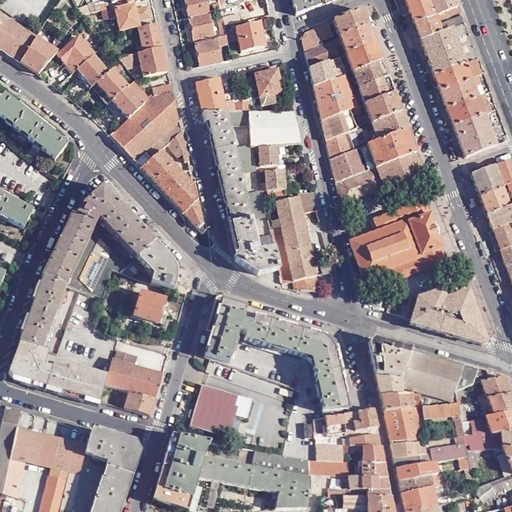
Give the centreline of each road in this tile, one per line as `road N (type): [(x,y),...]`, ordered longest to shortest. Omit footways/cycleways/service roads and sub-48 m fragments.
road 1 (residential): [(351,318),(287,53)]
road 2 (residential): [(98,145),(36,256),(0,353)]
road 3 (residential): [(351,318),(395,511)]
road 4 (residential): [(217,268),(215,216),(181,79)]
road 5 (unknown): [(190,339),(300,371),(303,445)]
road 6 (residential): [(388,0),(451,172)]
road 7 (residential): [(217,268),(159,432)]
road 8 (residential): [(451,172),(511,335)]
road 9 (tertiary): [(98,145),(217,268)]
road 10 (tertiary): [(351,318),(511,368)]
road 11 (residential): [(0,386),(159,432)]
road 12 (tertiary): [(217,268),(260,293),(351,318)]
road 13 (unknown): [(180,370),(264,397),(271,411),(265,443)]
road 14 (tertiary): [(0,67),(98,145)]
